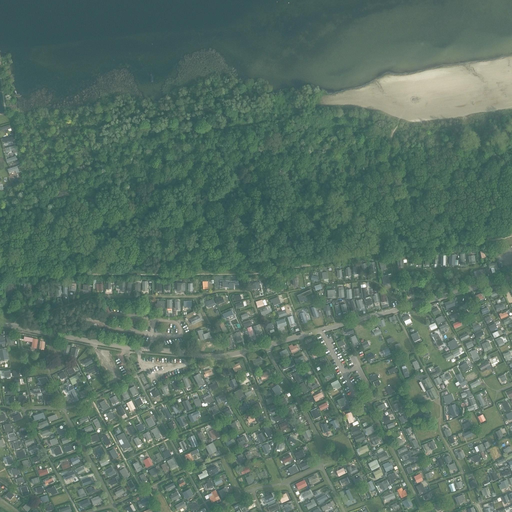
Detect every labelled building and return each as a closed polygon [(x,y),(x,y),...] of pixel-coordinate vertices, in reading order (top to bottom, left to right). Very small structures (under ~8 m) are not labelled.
[(496,273),(499,272),(496,262),(488,265),(490,269),(494,267),(496,273)] [(273,282),(269,283),(270,285),(267,286),(268,290),(271,289),(275,288),(273,282)] [(272,304),(273,304),(274,306),(281,303),(278,297),(270,300),(271,302),(272,304)] [(215,304),(213,299),(206,302),(209,307),(215,304)] [(440,324),(440,322),(444,320),(441,316),(435,319),(438,324),(440,324)] [(485,351),(491,348),(489,343),(488,341),(482,344),(483,346),(485,351)] [(296,345),(293,346),(292,344),(288,346),(292,353),(298,350),(296,345)] [(312,353),(314,357),(319,354),(320,355),(322,355),(319,348),(315,350),(316,351),(312,353)] [(289,355),(286,349),(280,352),(282,357),(286,356),(289,355)] [(476,350),(470,352),(473,359),(479,356),(476,350)] [(503,354),(506,361),(510,359),(509,356),(511,355),(509,352),(504,354),(504,353),(503,354)] [(495,364),(497,363),(495,357),(489,360),(492,367),(496,365),(495,364)] [(93,362),(91,358),(83,362),(85,366),(93,362)] [(258,364),(262,363),(260,358),(255,360),(255,359),(253,360),(256,367),(259,366),(258,364)] [(293,364),(291,360),(283,364),(286,368),(293,364)] [(492,367),(488,360),(485,362),(486,363),(482,365),(479,367),(482,372),(492,367)] [(322,364),(320,365),(322,369),(329,366),(327,361),(325,362),(324,361),(321,362),(322,364)] [(241,369),(238,363),(232,366),(235,371),(241,369)] [(436,371),(431,374),(432,377),(441,372),(439,366),(434,368),(436,371)] [(231,370),(229,367),(222,371),(225,376),(230,373),(229,371),(231,370)] [(304,367),(301,369),(305,376),(308,375),(306,372),(309,371),(308,368),(306,370),(304,367)] [(205,374),(204,375),(205,377),(214,374),(212,369),(204,371),(205,374)] [(330,372),(331,372),(330,370),(327,371),(328,373),(324,375),(326,378),(329,377),(330,379),(334,377),(333,375),(332,375),(330,372)] [(297,371),(293,374),(297,382),(302,379),(297,371)] [(427,390),(432,400),(438,396),(426,374),(423,375),(418,373),(415,378),(420,380),(426,391),(427,390)] [(199,374),(194,376),(198,384),(199,386),(204,383),(199,374)] [(507,380),(504,374),(498,377),(498,378),(498,379),(500,383),(507,380)] [(73,385),(76,383),(75,380),(79,378),(77,375),(70,378),(73,385)] [(234,385),(235,387),(238,385),(234,378),(229,381),(231,387),(234,385)] [(313,381),(315,385),(312,386),(310,382),(307,384),(311,391),(319,386),(316,379),(313,381)] [(331,383),(334,388),(336,387),(337,388),(341,386),(337,380),(331,383)] [(304,391),(305,393),(308,391),(304,382),(299,385),(303,392),(304,391)] [(129,389),(133,396),(138,394),(134,386),(129,389)] [(281,393),(276,386),(272,388),(277,396),(281,393)] [(249,397),(248,395),(253,393),(250,388),(244,391),(247,396),(246,396),(247,397),(249,397)] [(157,389),(151,392),(154,397),(159,395),(157,389)] [(235,392),(238,399),(243,396),(240,389),(235,392)] [(124,401),(130,398),(127,391),(122,394),(123,395),(124,398),(123,399),(124,401)] [(323,396),(321,392),(313,396),(315,401),(319,400),(318,398),(323,396)] [(225,399),(223,394),(215,397),(219,404),(220,404),(219,402),(223,400),(225,399)] [(119,401),(116,395),(110,398),(113,404),(119,401)] [(313,401),(311,396),(304,399),(307,404),(313,401)] [(135,400),(138,406),(144,403),(140,397),(135,400)] [(288,403),(284,397),(278,400),(282,406),(288,403)] [(346,404),(343,398),(337,400),(340,407),(346,404)] [(107,405),(104,400),(100,403),(104,410),(109,407),(108,405),(107,405)] [(131,401),(127,403),(131,410),(135,408),(131,401)] [(259,405),(257,401),(253,403),(252,402),(251,403),(254,410),(256,408),(255,406),(259,405)] [(502,404),(506,411),(510,409),(507,401),(502,404)] [(246,402),(243,403),(244,405),(240,407),(241,411),(249,408),(246,402)] [(399,407),(397,403),(393,405),(397,412),(402,409),(401,406),(399,407)] [(481,406),(484,412),(490,409),(487,403),(481,406)] [(121,405),(116,408),(121,416),(125,413),(121,405)] [(176,405),(172,407),(176,413),(178,412),(179,414),(181,413),(180,409),(178,410),(176,405)] [(212,409),(214,414),(219,411),(216,405),(212,407),(209,408),(210,410),(212,409)] [(95,415),(90,407),(87,409),(91,417),(95,415)] [(293,413),(291,407),(284,410),(287,416),(293,413)] [(364,411),(363,407),(355,410),(357,416),(363,414),(362,412),(364,411)] [(167,408),(163,410),(167,419),(171,417),(167,408)] [(316,408),(311,410),(313,414),(315,418),(320,416),(316,408)] [(193,412),(188,415),(192,422),(196,420),(193,412)] [(182,416),(177,419),(178,421),(181,427),(186,425),(185,423),(182,416)] [(149,427),(154,424),(150,417),(145,420),(149,427)] [(101,426),(97,418),(93,420),(96,427),(95,428),(96,429),(101,426)] [(301,422),(299,418),(291,423),(293,427),(301,422)] [(338,422),(337,419),(330,422),(331,424),(332,423),(334,428),(338,426),(336,422),(338,422)] [(289,427),(286,421),(279,425),(282,430),(289,427)] [(239,431),(238,428),(236,425),(235,422),(233,423),(229,425),(230,428),(232,427),(233,430),(235,433),(239,431)] [(222,428),(221,429),(223,434),(227,432),(227,433),(229,432),(225,425),(221,427),(222,428)] [(268,425),(264,427),(270,437),(273,435),(268,425)] [(133,436),(136,434),(132,426),(128,428),(133,436)] [(374,431),(372,426),(365,429),(368,435),(374,431)] [(157,439),(161,437),(156,428),(151,430),(152,433),(153,432),(157,439)] [(214,429),(209,432),(213,439),(219,435),(218,433),(216,433),(214,429)] [(393,438),(399,435),(396,429),(390,432),(392,436),(393,438)] [(311,436),(308,430),(302,433),(305,439),(311,436)] [(126,438),(122,432),(117,434),(120,441),(126,438)] [(151,438),(148,432),(143,434),(144,437),(146,436),(148,440),(151,438)] [(198,434),(202,443),(207,441),(202,432),(198,434)] [(110,443),(106,435),(101,438),(103,440),(104,440),(107,445),(110,443)] [(235,442),(232,435),(224,439),(227,445),(235,442)] [(237,440),(240,445),(247,441),(244,436),(237,440)] [(399,438),(395,441),(397,446),(404,443),(402,440),(400,440),(399,438)] [(210,444),(206,446),(209,452),(210,452),(210,453),(214,451),(210,444)] [(35,454),(34,452),(38,450),(36,446),(29,449),(32,455),(35,454)] [(62,453),(60,447),(54,449),(56,455),(62,453)] [(105,454),(102,448),(96,451),(98,454),(97,455),(98,457),(105,454)] [(118,457),(114,449),(110,451),(114,459),(118,457)] [(305,455),(302,450),(295,454),(297,459),(305,455)] [(245,453),(248,460),(253,458),(250,451),(245,453)] [(284,464),(292,459),(289,454),(282,459),(284,464)] [(478,454),(472,456),(475,463),(480,461),(478,454)] [(149,457),(144,460),(147,467),(153,464),(149,457)] [(109,463),(106,458),(100,461),(102,466),(109,463)] [(172,458),(167,461),(171,469),(176,466),(172,458)] [(303,470),(311,466),(308,460),(300,464),(303,470)] [(371,465),(369,465),(372,470),(379,466),(376,460),(370,463),(371,465)] [(70,467),(68,461),(61,464),(63,470),(70,467)] [(137,462),(134,464),(138,472),(142,469),(137,462)] [(388,462),(383,465),(386,472),(390,470),(389,469),(393,467),(392,466),(391,463),(389,464),(388,462)] [(298,471),(295,465),(288,468),(291,474),(298,471)] [(352,469),(350,465),(347,467),(351,475),(358,471),(356,466),(352,469)] [(240,469),(242,474),(250,471),(248,466),(240,469)] [(115,473),(112,467),(106,470),(109,476),(115,473)] [(129,476),(124,468),(120,471),(124,479),(129,476)] [(345,473),(343,468),(336,471),(339,476),(345,473)] [(377,477),(383,474),(380,469),(374,472),(377,477)] [(66,480),(76,476),(74,470),(64,474),(66,480)] [(199,475),(200,479),(208,475),(205,470),(202,471),(203,473),(199,475)] [(267,475),(265,471),(263,472),(257,474),(260,480),(261,479),(261,478),(267,475)] [(394,472),(388,476),(389,478),(387,479),(389,482),(390,481),(391,484),(394,482),(393,480),(397,477),(394,472)] [(254,479),(252,474),(245,478),(248,483),(254,481),(253,479),(254,479)] [(316,474),(308,478),(311,485),(319,481),(316,474)] [(487,475),(481,478),(484,484),(490,482),(487,475)] [(119,478),(118,476),(113,478),(113,480),(110,481),(111,485),(118,482),(117,479),(119,478)] [(341,480),(343,485),(349,482),(347,477),(341,480)] [(52,478),(45,482),(45,483),(44,483),(45,486),(47,485),(54,482),(52,478)] [(207,481),(208,483),(204,485),(206,490),(214,487),(210,480),(207,481)] [(387,487),(386,486),(389,485),(387,480),(380,483),(384,489),(387,487)] [(501,482),(503,488),(509,486),(506,480),(501,482)] [(371,481),(366,483),(367,485),(368,485),(371,490),(375,488),(371,481)] [(175,487),(173,483),(165,487),(167,491),(175,487)] [(358,489),(361,495),(367,491),(364,485),(358,489)] [(50,491),(52,495),(57,492),(54,486),(49,489),(49,488),(47,489),(49,492),(50,491)] [(115,492),(117,496),(124,492),(121,487),(116,489),(117,491),(115,492)] [(226,496),(225,494),(228,492),(226,487),(218,491),(222,498),(226,496)] [(349,489),(353,497),(358,494),(354,487),(349,489)] [(484,496),(486,495),(490,493),(487,487),(481,489),(484,496)] [(78,490),(81,498),(86,496),(83,488),(78,490)] [(397,490),(401,498),(407,495),(405,489),(403,490),(402,488),(397,490)] [(182,493),(186,499),(193,495),(190,489),(182,493)] [(310,498),(310,497),(313,496),(309,490),(305,492),(306,493),(302,495),(305,499),(308,497),(309,499),(310,498)] [(10,500),(14,495),(10,491),(5,495),(10,500)] [(180,496),(177,491),(172,494),(172,496),(171,496),(173,500),(174,499),(180,496)] [(219,498),(216,491),(212,492),(214,495),(210,497),(212,502),(219,498)] [(286,493),(282,495),(281,493),(278,494),(282,503),(289,500),(286,493)] [(274,499),(272,494),(264,497),(267,503),(274,499)] [(327,498),(325,494),(316,499),(318,502),(320,501),(321,503),(325,501),(324,500),(327,498)] [(58,505),(65,501),(62,496),(55,499),(58,505)] [(98,496),(91,499),(94,504),(100,501),(98,496)] [(409,498),(403,501),(404,504),(406,503),(407,506),(408,507),(412,505),(409,498)] [(84,507),(90,504),(88,499),(81,502),(84,507)] [(317,505),(313,499),(311,500),(312,502),(306,505),(308,509),(317,505)] [(183,501),(175,505),(178,510),(186,506),(183,501)] [(30,504),(30,505),(27,503),(23,506),(28,511),(32,507),(31,506),(32,506),(30,504)] [(241,507),(243,511),(244,511),(248,510),(247,508),(249,507),(247,503),(241,507)] [(279,508),(278,503),(269,507),(271,511),(279,508)] [(332,507),(330,503),(321,508),(323,511),(327,510),(332,507)]
